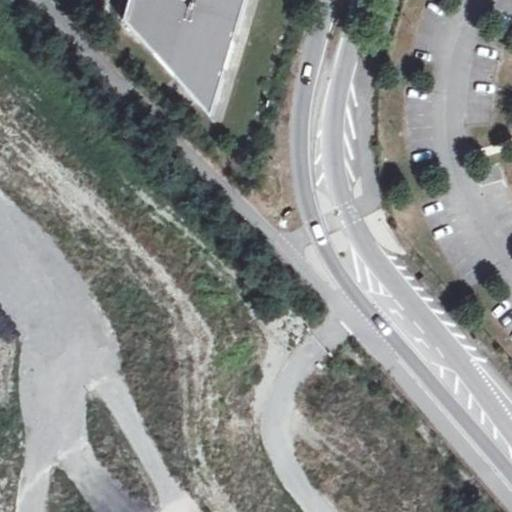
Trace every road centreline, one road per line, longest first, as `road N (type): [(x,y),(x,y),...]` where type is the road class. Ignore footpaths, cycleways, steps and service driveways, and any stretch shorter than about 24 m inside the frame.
road 1 (unclassified): [(331,0),(302,83),(297,129),(322,249),(511,475)]
road 2 (unclassified): [(511,446),(342,245),(324,133),(354,0)]
